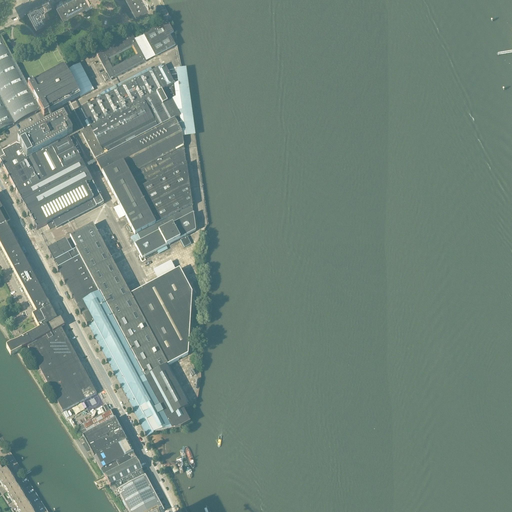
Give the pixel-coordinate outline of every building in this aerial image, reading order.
[(48,0),(27,11),(36,27),(44,23),(41,16),(45,14),(43,12),(44,11),(51,7),(48,0)] [(63,17),(77,10),(72,0),(64,0),(56,5),(63,17)] [(87,0),(72,0),(77,10),(89,3),(87,0)] [(144,0),(127,0),(135,14),(148,7),(144,0)] [(143,35),(155,57),(175,46),(169,36),(173,34),(167,22),(143,35)] [(134,68),(140,65),(146,62),(134,39),(131,32),(126,35),(120,39),(120,38),(114,42),(113,42),(107,45),(101,49),(101,48),(95,52),(110,80),(122,75),(121,75),(128,72),(128,71),(134,68)] [(41,111),(27,87),(16,65),(11,55),(8,51),(1,37),(0,37),(0,132),(4,131),(10,128),(41,111)] [(80,64),(68,70),(73,79),(71,80),(80,98),(94,91),(80,64)] [(186,165),(182,134),(177,126),(180,123),(179,117),(169,101),(176,98),(174,85),(164,66),(152,72),(102,98),(71,114),(134,236),(191,206),(186,165)] [(30,85),(27,87),(41,111),(44,117),(79,98),(63,68),(30,85)] [(151,68),(100,94),(102,98),(152,72),(151,68)] [(103,204),(81,162),(84,160),(65,122),(59,120),(22,140),(20,146),(16,145),(2,152),(1,153),(0,151),(0,162),(17,195),(36,231),(38,230),(47,225),(49,230),(55,227),(56,229),(103,204)] [(0,203),(0,246),(36,314),(32,316),(39,330),(6,348),(11,356),(17,353),(22,350),(27,347),(50,334),(61,329),(65,327),(60,319),(57,320),(8,228),(6,224),(10,222),(0,203)] [(166,247),(195,231),(192,215),(134,245),(142,259),(157,251),(158,254),(167,250),(166,247)] [(187,355),(191,293),(179,270),(130,296),(92,226),(70,238),(76,249),(76,250),(72,252),(65,240),(49,249),(47,250),(87,326),(88,326),(97,343),(97,344),(100,349),(100,350),(101,350),(106,361),(106,362),(107,361),(109,366),(109,367),(110,367),(116,378),(115,378),(116,379),(122,390),(121,390),(122,391),(125,396),(124,396),(125,397),(125,396),(128,401),(128,402),(134,412),(133,412),(147,438),(155,434),(180,428),(190,423),(191,412),(167,366),(187,355)] [(191,244),(187,237),(180,240),(184,248),(191,244)] [(96,395),(65,337),(61,329),(50,334),(27,347),(62,413),(96,395)] [(88,434),(115,420),(110,411),(83,425),(77,428),(82,437),(88,434)] [(126,441),(120,430),(115,420),(88,434),(82,437),(80,438),(81,439),(83,438),(89,450),(94,458),(126,441)] [(136,459),(133,454),(126,441),(94,458),(97,463),(101,472),(104,476),(136,459)] [(145,476),(142,471),(136,459),(104,476),(104,477),(105,478),(108,485),(110,488),(111,487),(114,485),(117,491),(145,476)] [(2,472),(0,468),(0,481),(2,484),(11,478),(6,469),(2,472)] [(162,511),(164,511),(161,506),(145,476),(117,491),(114,492),(114,493),(116,497),(117,497),(120,496),(128,511),(162,511)] [(20,493),(17,487),(11,478),(2,484),(11,499),(20,493)] [(22,511),(30,508),(26,502),(20,493),(11,499),(9,500),(10,503),(13,501),(19,511),(22,511)]
